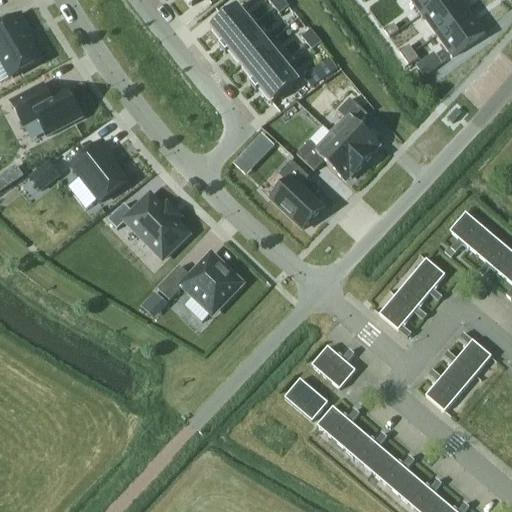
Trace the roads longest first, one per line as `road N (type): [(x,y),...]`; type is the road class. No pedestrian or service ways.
road 1 (residential): [(320,292),(511,85)]
road 2 (residential): [(197,177),(241,129),(139,0)]
road 3 (residential): [(64,0),(197,177)]
road 4 (residential): [(511,497),(389,395),(409,368)]
road 5 (residential): [(197,177),(320,292)]
road 6 (residential): [(409,368),(460,309),(511,353)]
